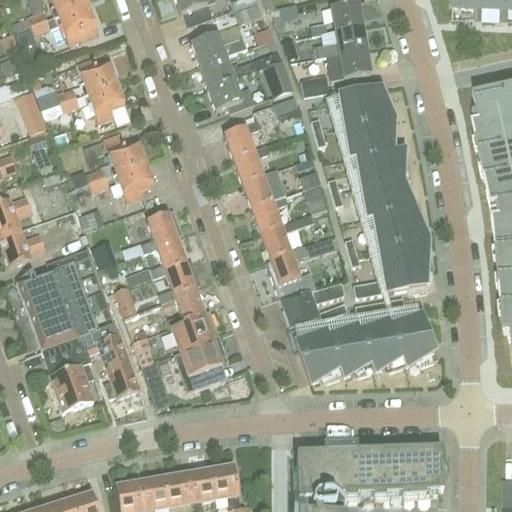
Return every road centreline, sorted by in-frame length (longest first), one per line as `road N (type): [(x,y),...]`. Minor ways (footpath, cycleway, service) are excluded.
road 1 (residential): [(121,0),(268,384),(268,426)]
road 2 (residential): [(470,416),(450,155),(402,0)]
road 3 (residential): [(32,464),(268,426)]
road 4 (residential): [(268,426),(470,416)]
